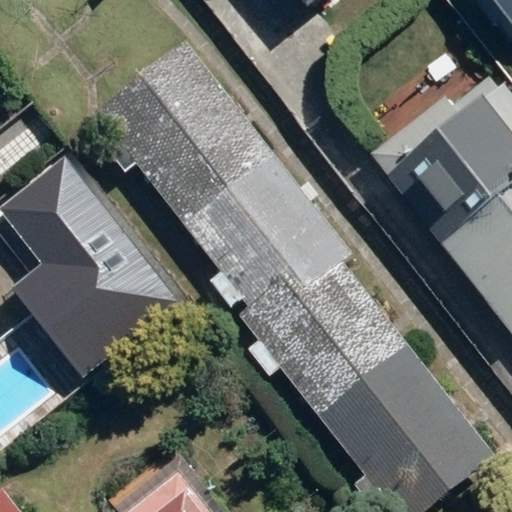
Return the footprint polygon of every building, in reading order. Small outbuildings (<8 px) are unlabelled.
[(305,0),(317,15),(337,0),(305,0)] [(511,0),(494,0),(511,22),(511,0)] [(367,255),(209,49),(112,123),(409,511),(439,511),(506,461),(355,264),(367,255)] [(511,92),(504,98),(487,76),(386,153),(511,319),(511,92)] [(0,189),(14,178),(0,160),(0,189)] [(42,261),(5,292),(88,391),(179,316),(56,168),(2,212),(42,261)] [(217,511),(205,494),(180,511),(32,511),(15,488),(0,499),(0,511),(217,511)]
